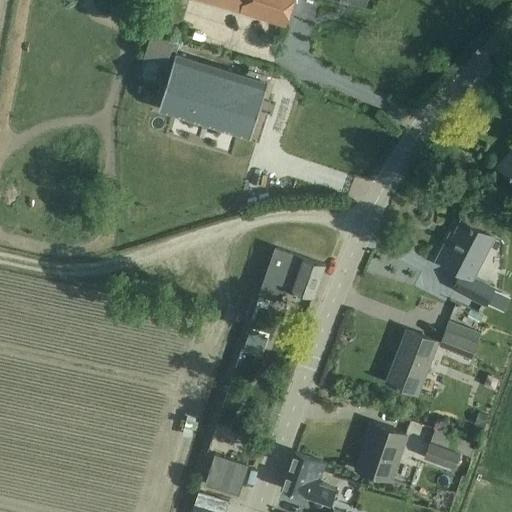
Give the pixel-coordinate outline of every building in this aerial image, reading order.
[(206,0),(267,19),(286,25),(294,0),(206,0)] [(159,106),(232,129),(251,135),(268,82),(176,53),(159,106)] [(511,149),(499,164),(511,177),(511,149)] [(454,286),(471,296),(486,303),(495,286),(473,275),(494,235),(463,219),(450,245),(446,243),(438,259),(461,271),(454,286)] [(276,247),(259,293),(276,299),(280,287),(297,293),(298,290),(314,296),(325,264),(306,257),(276,247)] [(441,342),(471,354),(477,338),(447,327),(441,342)] [(388,381),(400,386),(401,384),(417,390),(437,340),(408,329),(388,381)] [(268,337),(251,330),(245,347),(261,354),(268,337)] [(357,468),(376,474),(391,479),(407,433),(373,421),(357,468)] [(460,452),(430,441),(425,456),(455,467),(460,452)] [(295,451),(282,487),(313,497),(313,496),(332,503),(337,487),(319,481),(325,461),(295,451)] [(205,484),(239,494),(249,464),(215,453),(205,484)] [(191,511),(226,511),(230,501),(199,491),(191,511)]
